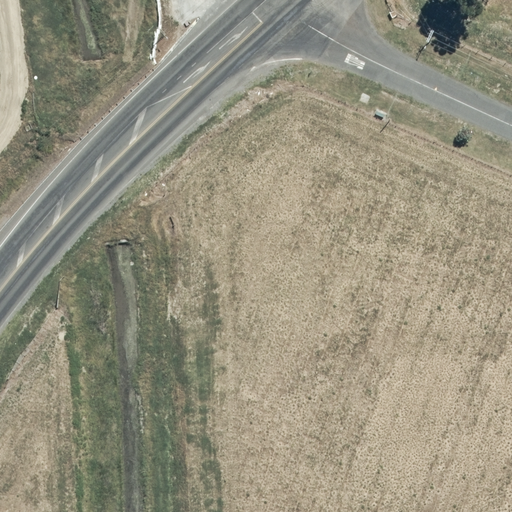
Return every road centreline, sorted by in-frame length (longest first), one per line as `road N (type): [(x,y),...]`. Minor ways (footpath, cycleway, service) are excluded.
road 1 (trunk): [(0,292),(126,149),(276,7)]
road 2 (trunk): [(200,0),(32,183),(0,243)]
road 3 (residential): [(276,7),(511,122)]
